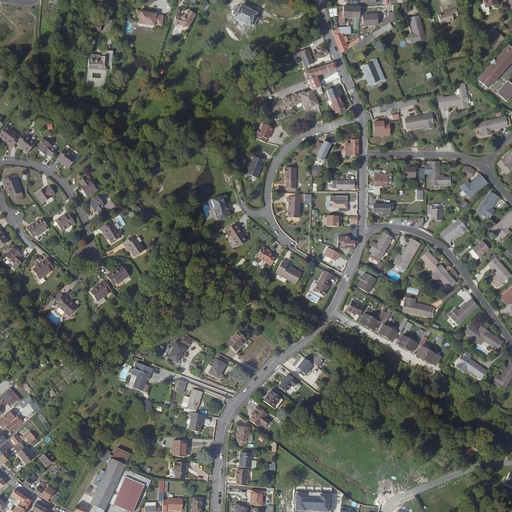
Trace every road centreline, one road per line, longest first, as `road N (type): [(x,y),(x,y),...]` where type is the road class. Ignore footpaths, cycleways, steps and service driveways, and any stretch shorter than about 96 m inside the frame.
road 1 (residential): [(217,511),(221,432),(231,411),(320,326)]
road 2 (residential): [(362,226),(414,230),(444,247),(511,343)]
road 3 (residential): [(361,116),(291,144),(267,185),(268,214)]
road 4 (residential): [(88,245),(83,218),(59,181),(29,164),(0,163)]
road 5 (tertiary): [(361,116),(320,0)]
road 6 (residential): [(481,165),(453,155),(362,154)]
